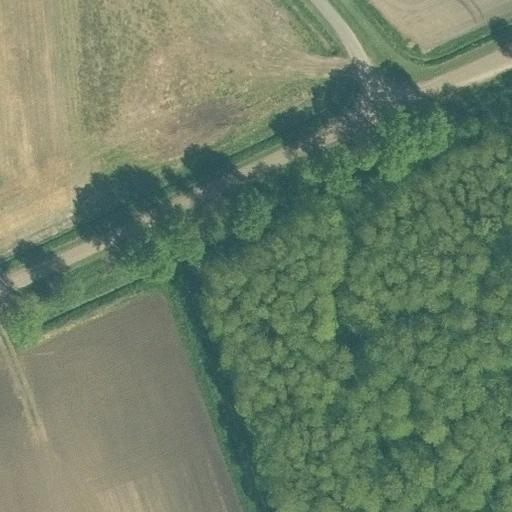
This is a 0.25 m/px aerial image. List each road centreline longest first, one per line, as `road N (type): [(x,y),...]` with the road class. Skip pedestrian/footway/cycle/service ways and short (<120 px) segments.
road 1 (unclassified): [(0,287),(383,106)]
road 2 (unclassified): [(383,106),(511,48)]
road 3 (unclassified): [(383,106),(355,48),(318,0)]
